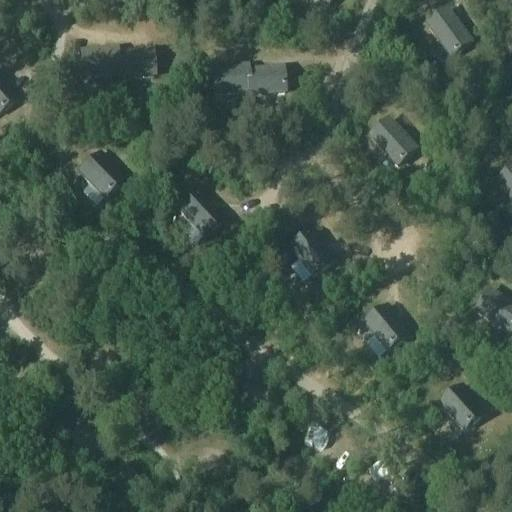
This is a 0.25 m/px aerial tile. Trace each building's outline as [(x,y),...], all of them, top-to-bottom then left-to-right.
[(309,0),(329,11),(335,0),(309,0)] [(457,21),(449,10),(425,26),(450,62),(475,45),(457,21)] [(82,81),(117,79),(119,54),(119,49),(100,50),(80,52),(82,81)] [(129,53),(119,54),(117,79),(118,84),(156,79),(154,51),(129,53)] [(211,99),(247,96),(250,71),(249,66),(230,68),(210,70),(211,99)] [(265,70),(250,71),(247,96),(248,101),(287,97),(285,68),(265,70)] [(0,74),(0,117),(19,101),(5,86),(2,83),(5,80),(0,74)] [(396,173),(419,152),(401,131),(390,119),(368,139),(396,173)] [(104,202),(122,184),(108,169),(106,166),(108,163),(101,156),(79,176),(104,202)] [(511,170),(495,184),(511,205),(511,170)] [(203,240),(222,222),(209,208),(206,205),(209,202),(201,194),(179,214),(203,240)] [(316,230),(289,250),(312,281),(336,265),(323,247),(322,244),(324,241),(316,230)] [(23,267),(33,245),(14,237),(5,259),(23,267)] [(474,315),(511,339),(511,336),(511,304),(502,298),(490,290),(474,315)] [(363,327),(388,357),(411,338),(397,321),(395,318),(398,315),(390,305),(363,327)] [(83,366),(100,350),(91,340),(73,356),(83,366)] [(18,372),(5,387),(19,399),(32,384),(18,372)] [(124,396),(141,384),(135,375),(118,387),(124,396)] [(463,385),(439,407),(464,436),(487,416),(473,401),(470,397),(473,394),(463,385)] [(185,437),(189,454),(216,446),(212,430),(185,437)]
